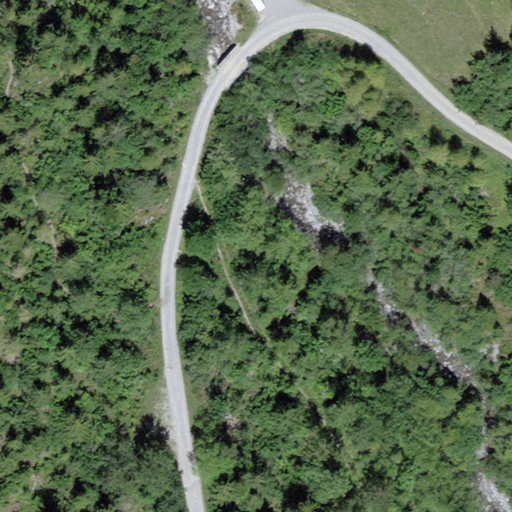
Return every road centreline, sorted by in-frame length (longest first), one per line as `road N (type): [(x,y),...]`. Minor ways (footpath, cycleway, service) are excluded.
road 1 (track): [(511,149),(393,53),(328,20),(283,20),(214,79),(175,235),(168,299),(193,511)]
road 2 (track): [(176,394),(79,297),(0,100)]
